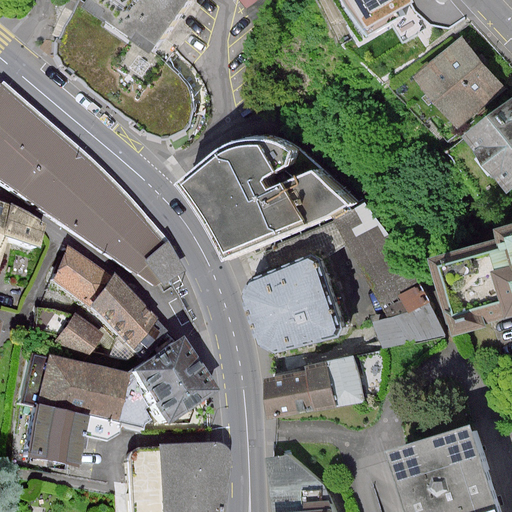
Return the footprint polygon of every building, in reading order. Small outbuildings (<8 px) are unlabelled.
[(207,0),(84,0),(82,3),(166,61),(207,0)] [(259,0),(241,0),(249,9),(259,0)] [(413,1),(412,0),(350,0),(368,28),(413,1)] [(166,61),(82,3),(68,32),(64,46),(63,53),(65,59),(79,70),(152,128),(166,133),(180,132),(190,126),(197,114),(197,98),(192,84),(166,61)] [(455,29),(400,71),(442,128),(500,89),(455,29)] [(94,162),(3,81),(0,84),(0,184),(156,286),(163,281),(165,285),(186,272),(171,242),(94,162)] [(500,89),(442,128),(491,192),(511,178),(511,99),(506,93),(500,89)] [(221,149),(181,184),(226,257),(305,215),(335,199),(304,168),(262,189),(257,179),(279,161),(283,147),(274,141),(262,137),(249,137),(233,141),(221,149)] [(335,199),(305,215),(372,312),(409,290),(387,243),(335,199)] [(36,247),(42,230),(5,209),(0,207),(0,240),(1,236),(36,247)] [(511,317),(511,220),(505,223),(508,233),(451,252),(477,330),(511,317)] [(125,345),(151,323),(75,253),(53,282),(125,345)] [(336,334),(313,259),(249,279),(241,300),(259,344),(275,353),(336,334)] [(66,317),(54,337),(73,348),(85,329),(66,317)] [(180,339),(131,371),(128,375),(140,387),(134,400),(131,420),(152,433),(169,433),(221,398),(180,339)] [(131,371),(30,352),(4,451),(64,462),(69,433),(65,425),(67,409),(131,420),(134,400),(140,387),(128,375),(131,371)] [(313,365),(321,408),(369,399),(361,356),(313,365)] [(279,416),(321,408),(313,365),(271,373),(279,416)] [(495,511),(469,427),(385,454),(403,511),(495,511)] [(217,445),(134,446),(129,449),(125,453),(124,459),(127,511),(221,511),(227,457),(226,450),(222,446),(217,445)] [(302,456),(277,457),(279,511),(341,511),(329,482),(302,456)]
